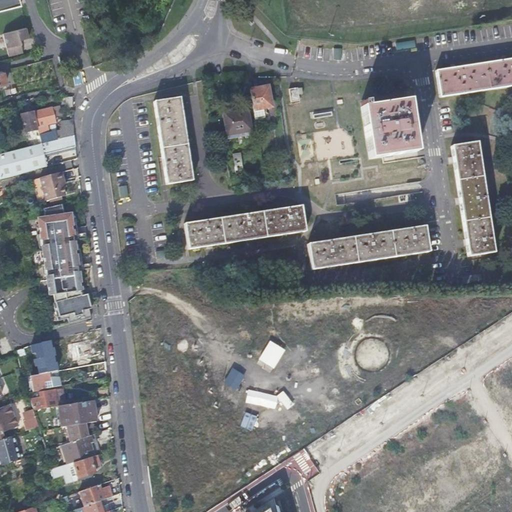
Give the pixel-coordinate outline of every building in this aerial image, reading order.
[(0,0),(0,12),(20,7),(17,0),(0,0)] [(19,41),(28,39),(25,30),(2,35),(7,57),(22,54),(19,41)] [(414,41),(396,43),(397,50),(415,48),(414,41)] [(440,98),(511,87),(511,60),(457,69),(435,72),(440,98)] [(288,88),(290,101),(299,100),(297,87),(288,88)] [(250,91),(255,117),(262,115),(261,111),(272,109),(268,88),(250,91)] [(182,119),(178,97),(153,101),(166,184),(192,180),(189,163),(182,119)] [(365,101),(360,102),(369,158),(396,154),(417,151),(409,100),(366,106),(365,101)] [(41,144),(59,139),(57,133),(50,135),(47,125),(55,123),(54,117),(60,116),(59,111),(58,107),(35,112),(38,126),(37,127),(37,130),(41,144)] [(248,111),(223,116),(227,137),(252,133),(248,111)] [(25,133),(37,130),(37,127),(33,113),(27,114),(21,115),(23,124),(25,133)] [(59,139),(72,136),(73,124),(73,120),(61,122),(63,128),(61,129),(61,131),(57,132),(57,133),(59,139)] [(73,141),(72,136),(59,139),(41,144),(29,147),(14,151),(8,152),(0,154),(0,179),(46,167),(43,155),(75,147),(73,141)] [(466,247),(468,256),(493,252),(476,142),(450,146),(454,169),(461,211),(466,247)] [(289,175),(287,162),(275,164),(277,177),(289,175)] [(64,181),(62,172),(41,178),(42,184),(46,200),(50,199),(62,196),(65,196),(63,187),(61,181),(64,181)] [(42,184),(41,178),(34,180),(35,186),(42,184)] [(42,184),(35,186),(39,202),(46,200),(42,184)] [(119,198),(128,197),(127,186),(118,186),(119,198)] [(60,205),(64,204),(62,196),(50,199),(52,207),(60,205)] [(52,207),(45,208),(46,218),(38,219),(39,230),(41,240),(44,260),(45,270),(48,287),(48,290),(49,296),(53,295),(54,302),(53,303),(54,309),(57,321),(67,318),(69,323),(91,318),(90,313),(89,309),(91,309),(88,299),(96,297),(96,292),(86,293),(85,288),(80,289),(79,281),(79,275),(78,270),(90,269),(89,263),(82,265),(81,258),(89,257),(88,254),(80,255),(79,249),(75,250),(74,245),(73,240),(86,238),(85,233),(77,234),(76,227),(75,219),(70,220),(70,215),(64,215),(60,205),(52,207)] [(285,234),(305,231),(301,206),(183,224),(187,249),(202,247),(247,240),(285,234)] [(415,254),(428,251),(424,226),(307,244),(311,270),(337,266),(377,260),(415,254)] [(52,341),(31,346),(38,375),(49,373),(58,371),(52,341)] [(50,389),(49,388),(49,385),(45,386),(45,383),(48,382),(51,382),(49,373),(38,375),(31,377),(32,384),(34,392),(50,389)] [(267,393),(250,405),(257,415),(265,409),(272,419),(282,412),(291,425),(313,410),(296,385),(273,401),(267,393)] [(34,409),(34,410),(57,407),(56,399),(54,392),(41,394),(41,398),(31,400),(32,403),(34,409)] [(93,401),(57,407),(60,425),(60,428),(96,423),(95,420),(95,417),(93,401)] [(18,426),(10,405),(0,409),(0,440),(4,439),(2,433),(18,426)] [(22,413),(25,421),(37,417),(34,410),(34,409),(22,413)] [(27,431),(39,426),(37,417),(25,421),(23,422),(27,431)] [(70,463),(97,455),(101,454),(98,444),(94,434),(65,444),(70,463)] [(0,466),(17,461),(21,460),(14,436),(4,439),(0,440),(0,466)] [(70,463),(55,468),(60,483),(66,480),(64,474),(70,472),(69,469),(74,468),(78,478),(85,476),(86,478),(89,477),(88,475),(95,473),(93,467),(100,465),(98,460),(97,455),(70,463)] [(100,489),(99,485),(79,492),(84,507),(99,501),(112,497),(110,491),(108,486),(100,489)] [(280,511),(277,500),(259,511),(280,511)] [(102,511),(101,508),(99,501),(84,507),(76,509),(77,511),(102,511)]
